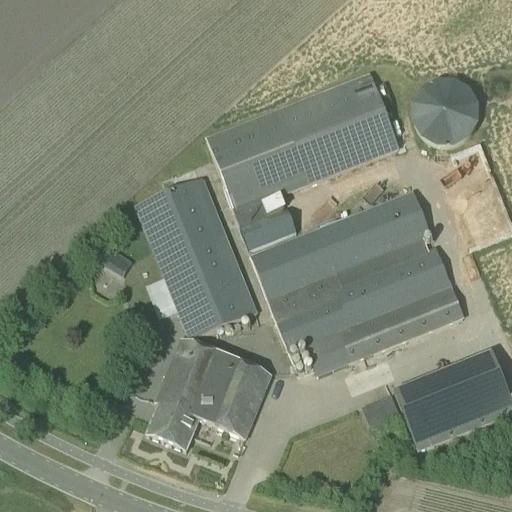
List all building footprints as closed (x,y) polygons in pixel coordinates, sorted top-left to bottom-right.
[(307,190),(399,154),(370,79),(278,115),(205,143),(213,164),(230,209),(234,218),(239,232),(267,221),(262,207),(277,202),(307,190)] [(458,90),(449,88),(438,88),(429,92),(421,98),(415,106),(412,116),(413,126),(417,136),(423,144),(431,150),(441,152),(451,152),(461,148),(469,142),(475,133),(477,124),(477,113),(473,104),(467,96),(458,90)] [(203,183),(134,210),(188,344),(250,320),(219,244),(226,241),(203,183)] [(294,232),(246,251),(267,304),(271,313),(269,313),(273,323),(274,323),(276,328),(287,357),(304,350),(316,381),(317,383),(347,370),(373,360),(463,324),(462,322),(451,292),(434,251),(426,254),(422,244),(429,241),(412,197),(346,223),(342,213),(294,232)] [(121,279),(130,266),(110,252),(101,266),(121,279)] [(244,444),(270,381),(180,345),(155,408),(158,409),(146,440),(185,457),(198,426),(244,444)] [(511,418),(511,407),(510,402),(507,395),(408,434),(417,457),(502,422),(511,418)] [(390,401),(380,405),(388,424),(398,420),(390,401)]
